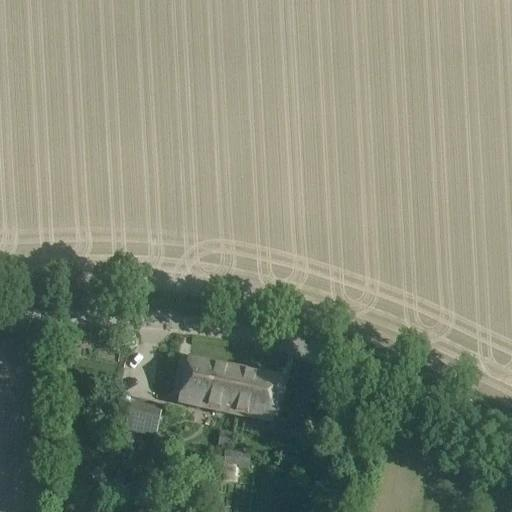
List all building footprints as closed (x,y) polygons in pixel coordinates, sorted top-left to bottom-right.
[(221,394),(226,370),(189,362),(181,402),(236,414),(239,398),(221,394)] [(279,381),(226,370),(221,394),(239,398),(236,414),(270,421),(279,381)] [(161,411),(130,404),(129,409),(119,407),(115,425),(125,427),(124,433),(154,440),(161,411)] [(310,448),(307,461),(324,464),(326,451),(310,448)] [(224,454),(223,468),(223,470),(237,471),(240,471),(241,455),(224,454)]
